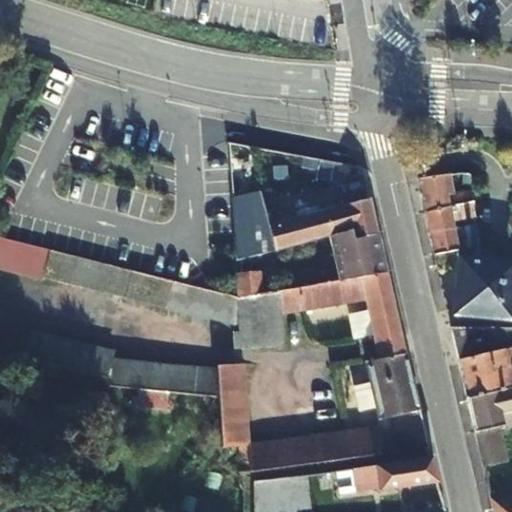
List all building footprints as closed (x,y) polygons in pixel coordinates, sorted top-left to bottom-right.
[(470,202),(469,188),(449,192),(446,173),(418,178),(424,211),(470,202)] [(376,233),(367,198),(268,223),(260,189),(231,196),(235,260),(328,236),(351,231),(353,238),(376,233)] [(470,202),(424,211),(428,233),(447,228),(446,218),(464,215),(464,220),(472,218),(470,202)] [(468,256),(476,257),(473,226),(466,226),(468,256)] [(447,228),(428,233),(432,253),(458,255),(453,233),(448,234),(447,228)] [(351,231),(328,236),(335,270),(283,280),(284,291),(385,273),(376,233),(353,238),(351,231)] [(237,298),(0,236),(0,266),(46,278),(47,276),(241,327),(237,298)] [(511,266),(511,265),(459,260),(457,286),(461,287),(459,313),(482,315),(483,311),(507,314),(511,266)] [(257,271),(236,273),(237,298),(259,295),(257,271)] [(259,295),(237,298),(241,327),(241,334),(233,335),(234,349),(285,341),(281,313),(362,300),(377,361),(405,357),(385,273),(284,291),(259,295)] [(452,326),(449,326),(456,358),(497,349),(491,327),(452,326)] [(112,378),(111,385),(218,396),(221,448),(249,446),(244,365),(217,366),(216,368),(114,357),(114,350),(31,340),(27,369),(112,378)] [(466,398),(511,386),(511,345),(497,349),(456,358),(466,398)] [(378,418),(388,417),(418,413),(405,357),(377,361),(366,363),(371,385),(376,407),(378,418)] [(376,407),(371,385),(354,388),(358,411),(376,407)] [(511,501),(506,501),(502,482),(486,485),(492,511),(511,511),(511,386),(466,398),(482,470),(496,466),(489,429),(506,425),(506,427),(511,425),(511,501)] [(418,413),(388,417),(390,424),(249,446),(252,471),(426,447),(418,413)] [(377,491),(436,482),(430,458),(351,468),(354,490),(377,487),(377,491)]
